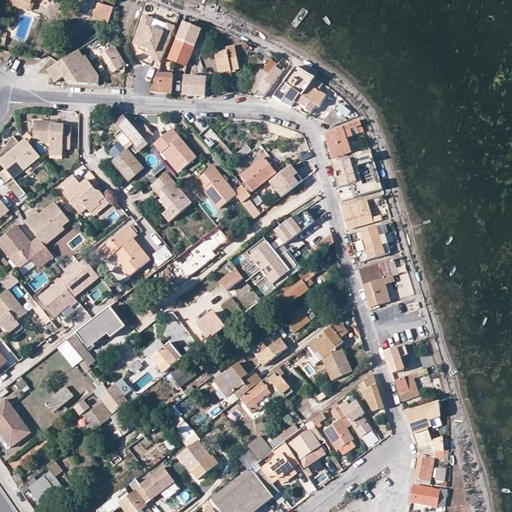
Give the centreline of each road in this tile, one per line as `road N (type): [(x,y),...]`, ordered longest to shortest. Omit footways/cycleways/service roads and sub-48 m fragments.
road 1 (residential): [(12,91),(266,111),(307,125),(403,436)]
road 2 (residential): [(403,436),(305,511)]
